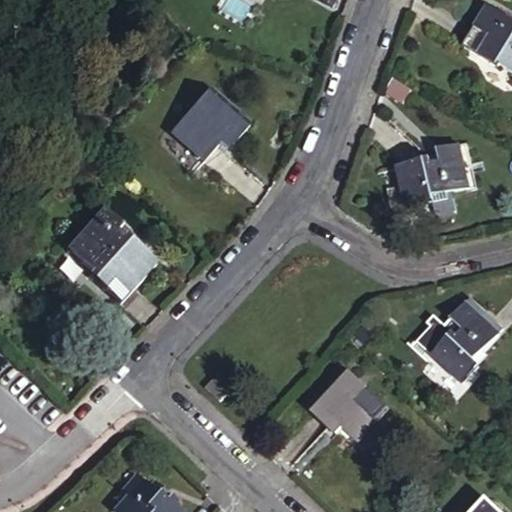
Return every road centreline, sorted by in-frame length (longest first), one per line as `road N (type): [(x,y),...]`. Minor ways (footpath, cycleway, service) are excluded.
road 1 (residential): [(290,205),(128,383)]
road 2 (residential): [(290,205),(395,265),(442,266),(511,249)]
road 3 (residential): [(369,0),(290,205)]
road 4 (residential): [(128,383),(267,511)]
road 5 (residential): [(128,383),(0,497)]
